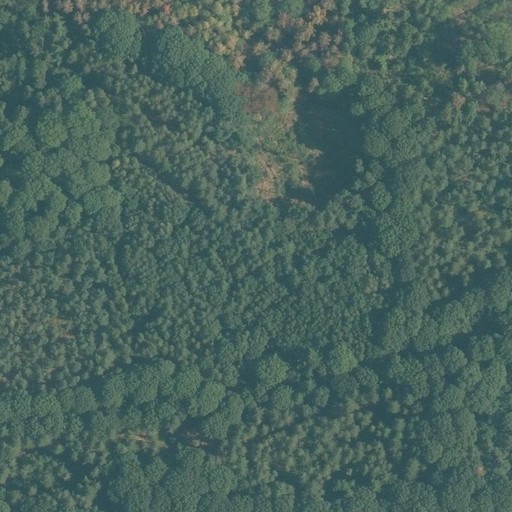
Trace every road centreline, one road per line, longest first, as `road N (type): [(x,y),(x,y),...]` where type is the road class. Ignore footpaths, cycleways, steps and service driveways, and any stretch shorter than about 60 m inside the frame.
road 1 (track): [(408,365),(369,0)]
road 2 (track): [(408,365),(158,406)]
road 3 (track): [(158,406),(0,430)]
road 4 (track): [(432,511),(408,365)]
